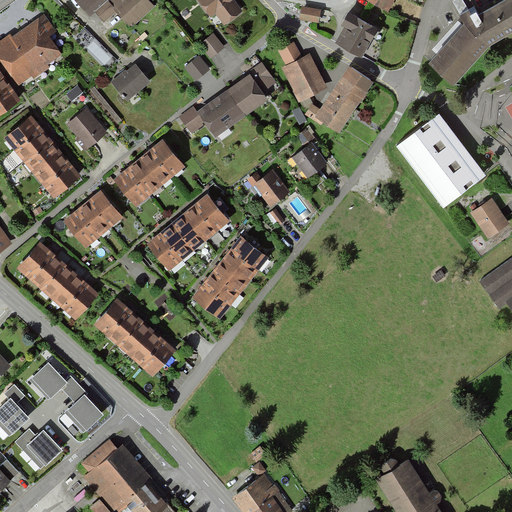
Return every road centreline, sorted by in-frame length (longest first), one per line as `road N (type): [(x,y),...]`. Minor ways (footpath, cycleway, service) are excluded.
road 1 (residential): [(154,425),(378,144),(407,89)]
road 2 (tertiary): [(0,289),(134,407)]
road 3 (residential): [(407,89),(294,26),(265,0)]
road 4 (residential): [(134,407),(16,511)]
